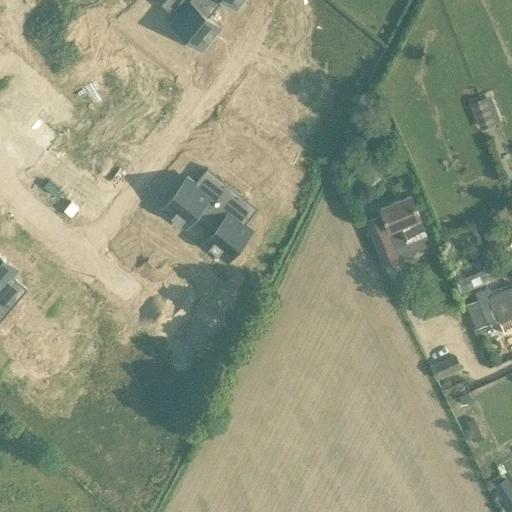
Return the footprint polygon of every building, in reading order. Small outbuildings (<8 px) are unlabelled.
[(207,0),(162,0),(160,3),(176,16),(170,23),(202,49),(220,27),(207,17),(215,7),(207,0)] [(202,78),(190,68),(180,80),(192,90),(202,78)] [(471,103),(481,129),(500,122),(490,96),(471,103)] [(187,177),(162,208),(184,227),(194,214),(204,222),(232,187),(207,167),(195,182),(187,177)] [(214,230),(204,242),(226,261),(252,229),(245,223),(257,207),(232,187),(204,222),(214,230)] [(365,221),(383,266),(397,260),(392,248),(406,242),(404,238),(424,230),(410,195),(379,207),(382,214),(365,221)] [(0,253),(0,307),(6,313),(27,288),(12,275),(18,268),(0,253)] [(470,287),(490,276),(486,268),(466,279),(470,287)] [(511,286),(502,290),(504,296),(508,305),(511,303),(511,286)] [(486,288),(460,299),(473,327),(498,316),(486,288)] [(433,377),(458,368),(454,359),(430,369),(433,377)] [(511,511),(511,489),(505,479),(492,487),(507,511),(511,511)]
